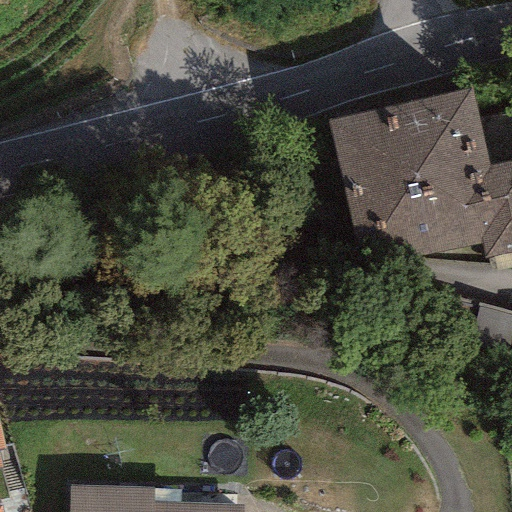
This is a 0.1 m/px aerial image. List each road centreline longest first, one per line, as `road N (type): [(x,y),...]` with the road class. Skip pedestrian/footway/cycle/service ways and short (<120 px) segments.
road 1 (tertiary): [(0,168),(432,49),(511,35)]
road 2 (track): [(299,91),(349,300),(511,285)]
road 3 (track): [(189,0),(177,125)]
